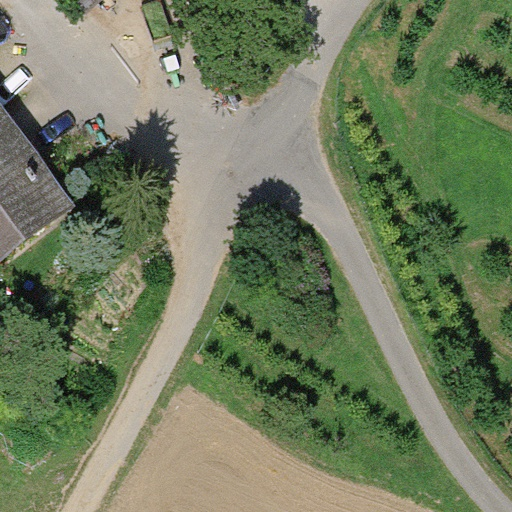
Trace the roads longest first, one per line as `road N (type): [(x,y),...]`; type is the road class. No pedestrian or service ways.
road 1 (track): [(487,511),(397,382),(318,209),(262,163)]
road 2 (track): [(262,163),(74,511)]
road 3 (track): [(352,0),(262,163)]
